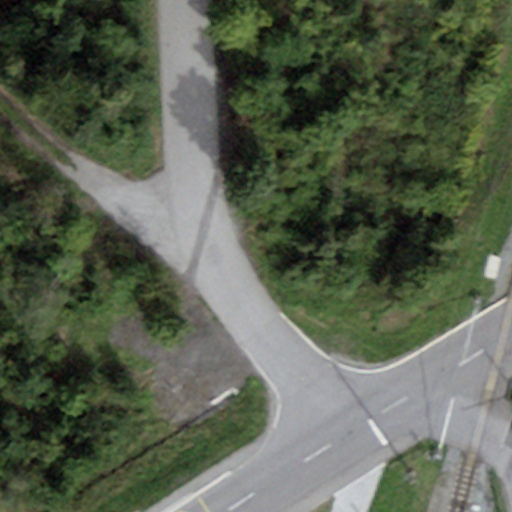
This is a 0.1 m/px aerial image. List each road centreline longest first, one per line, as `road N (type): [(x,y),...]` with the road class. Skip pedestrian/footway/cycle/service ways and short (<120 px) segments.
road 1 (unclassified): [(356,458),(212,242),(181,61),(180,0)]
road 2 (tertiary): [(511,351),(356,458)]
